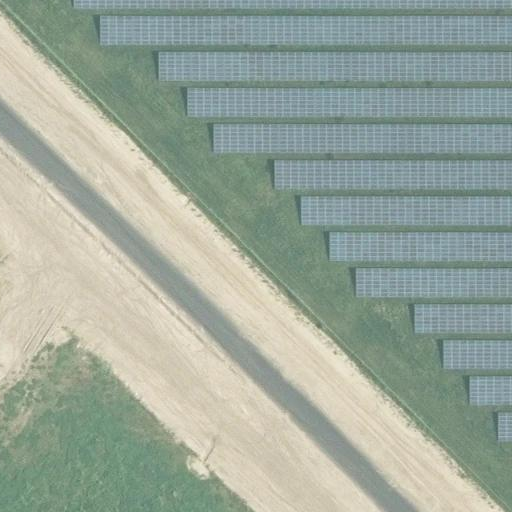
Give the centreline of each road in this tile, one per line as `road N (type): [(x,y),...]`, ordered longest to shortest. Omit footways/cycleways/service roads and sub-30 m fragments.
road 1 (unclassified): [(203,323),(0,121)]
road 2 (unclassified): [(392,511),(203,323)]
road 3 (unclassified): [(0,203),(72,273),(203,323)]
